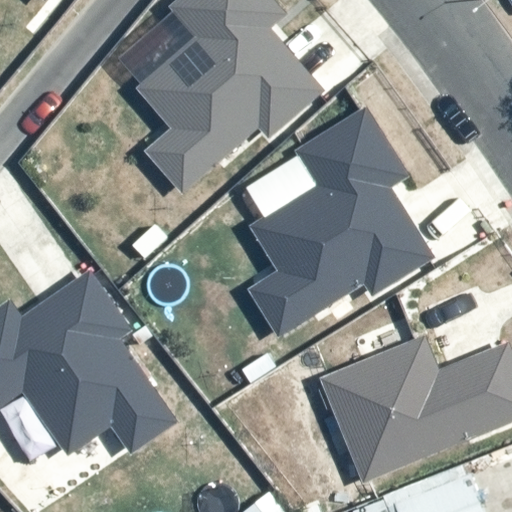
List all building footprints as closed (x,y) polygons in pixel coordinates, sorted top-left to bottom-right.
[(39,0),(49,8),(56,0),(39,0)] [(283,9),(275,0),(176,0),(171,4),(197,35),(138,85),(172,124),(145,147),(183,193),(267,121),(275,130),(324,87),(268,22),(283,9)] [(313,184),(248,217),(276,271),(249,285),(278,341),(369,294),(373,303),(438,269),(405,205),(412,201),(366,110),(295,146),(313,184)] [(28,316),(12,295),(0,304),(0,395),(14,385),(64,453),(100,426),(126,461),(182,419),(135,356),(149,346),(92,269),(28,316)] [(443,367),(428,329),(316,374),(360,485),(511,423),(511,343),(511,340),(443,367)] [(483,511),(466,464),(350,506),(352,511),(483,511)] [(292,511),(267,477),(229,504),(234,511),(292,511)]
